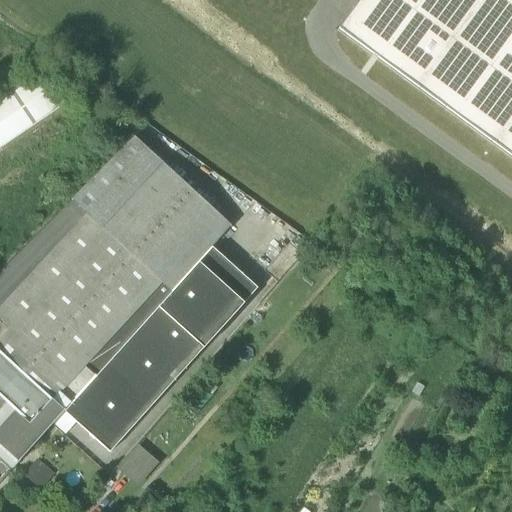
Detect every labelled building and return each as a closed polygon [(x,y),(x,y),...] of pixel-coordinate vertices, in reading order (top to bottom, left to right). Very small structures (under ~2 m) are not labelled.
[(511,0),(359,0),(337,30),(511,158),(511,0)] [(44,71),(0,100),(0,147),(65,103),(44,71)] [(133,137),(72,200),(87,214),(102,229),(162,283),(172,292),(212,247),(232,226),(133,137)] [(87,214),(0,307),(0,321),(9,330),(102,229),(87,214)] [(9,330),(0,339),(0,351),(54,401),(85,366),(162,283),(102,229),(9,330)] [(65,412),(64,413),(109,453),(204,347),(202,346),(242,302),(243,303),(257,288),(212,247),(172,292),(96,377),(65,412)] [(0,339),(9,330),(0,321),(0,339)] [(54,401),(0,351),(0,397),(8,405),(21,417),(30,426),(54,401)] [(96,377),(85,366),(54,401),(65,412),(96,377)] [(21,417),(0,439),(0,442),(20,461),(64,413),(65,412),(54,401),(30,426),(21,417)] [(8,405),(0,412),(0,439),(21,417),(8,405)] [(117,468),(137,486),(158,462),(138,444),(117,468)]
